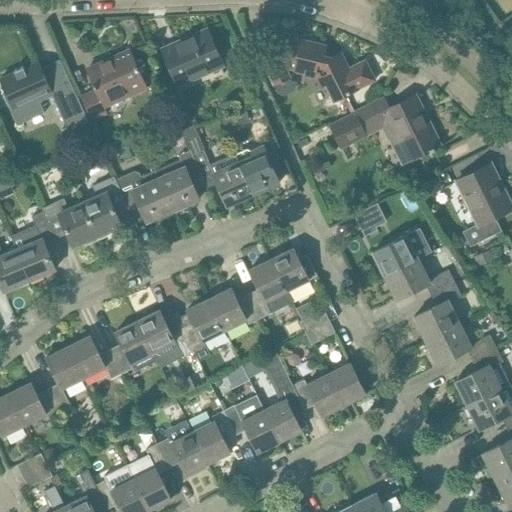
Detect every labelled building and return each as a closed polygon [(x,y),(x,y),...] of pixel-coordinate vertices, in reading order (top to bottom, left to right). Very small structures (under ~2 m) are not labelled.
[(164,48),(171,62),(180,83),(220,66),(205,30),(164,48)] [(294,45),(279,52),(286,69),(294,70),(305,73),(305,75),(315,78),(320,88),(326,85),(334,101),(359,88),(375,80),(365,60),(349,68),(342,56),(340,54),(337,54),(332,57),(324,55),(326,45),(302,39),(300,47),(294,45)] [(95,90),(81,96),(92,121),(107,114),(101,100),(127,89),(129,95),(147,87),(131,50),(87,70),(95,90)] [(278,51),(262,59),(273,84),(290,77),(286,69),(279,52),(278,51)] [(15,72),(0,78),(0,79),(6,93),(11,105),(9,106),(17,125),(45,112),(39,100),(52,95),(57,107),(68,129),(82,123),(88,120),(88,118),(87,119),(78,97),(63,65),(50,71),(47,65),(41,68),(38,61),(24,68),(23,66),(14,70),(15,72)] [(430,150),(431,152),(435,150),(434,148),(440,145),(432,128),(429,130),(418,109),(422,107),(415,94),(384,110),(385,111),(372,117),(379,129),(384,127),(389,137),(394,135),(407,161),(430,150)] [(324,109),(330,121),(342,115),(336,103),(324,109)] [(181,126),(197,121),(191,108),(175,112),(181,126)] [(244,108),(218,115),(224,129),(248,122),(244,108)] [(363,130),(355,113),(330,125),(338,142),(363,130)] [(237,158),(238,161),(253,195),(279,183),(277,178),(280,177),(281,173),(271,150),(267,149),(254,154),(248,153),(237,158)] [(192,155),(202,178),(214,173),(228,206),(253,195),(238,161),(213,172),(203,150),(192,155)] [(192,183),(202,178),(192,155),(180,160),(183,167),(158,178),(172,211),(199,199),(192,183)] [(491,164),(457,180),(479,225),(463,232),(470,247),(484,240),(496,234),(502,231),(495,217),(509,210),(495,182),(499,180),(491,164)] [(82,202),(96,236),(121,225),(116,214),(128,208),(122,194),(115,177),(92,186),(96,196),(82,202)] [(172,211),(158,178),(122,194),(128,208),(140,203),(148,222),(172,211)] [(423,197),(438,190),(433,179),(418,187),(423,197)] [(68,209),(64,198),(41,208),(43,211),(54,239),(68,233),(73,246),(96,236),(82,202),(68,209)] [(365,208),(353,214),(364,235),(376,229),(365,208)] [(44,243),(54,239),(43,211),(31,216),(36,227),(24,232),(29,243),(15,249),(29,280),(55,269),(44,243)] [(389,243),(372,252),(384,275),(419,258),(433,251),(421,227),(395,240),(389,243)] [(477,265),(493,258),(488,247),(473,254),(477,265)] [(293,248),(271,259),(287,290),(309,279),(317,275),(306,254),(299,258),(293,248)] [(0,281),(4,291),(29,280),(15,249),(2,255),(0,250),(0,281)] [(419,258),(384,275),(396,300),(426,285),(431,295),(456,282),(448,268),(429,278),(419,258)] [(259,289),(248,294),(260,318),(271,313),(293,302),(287,290),(271,259),(249,269),(259,289)] [(436,305),(414,316),(426,340),(461,323),(450,302),(462,296),(456,282),(431,295),(436,305)] [(231,287),(209,299),(224,330),(246,319),(248,324),(260,318),(248,294),(237,300),(231,287)] [(189,313),(177,319),(193,351),(198,361),(211,355),(203,340),(224,330),(209,299),(187,309),(189,313)] [(160,309),(137,321),(153,352),(156,360),(160,367),(182,357),(193,351),(177,319),(175,313),(164,318),(160,309)] [(334,331),(329,320),(323,309),(300,321),(311,343),(334,331)] [(121,343),(110,349),(122,373),(133,368),(134,371),(156,360),(153,352),(137,321),(115,331),(121,343)] [(461,323),(426,340),(438,364),(467,350),(472,359),(497,347),(490,334),(471,343),(461,323)] [(90,335),(67,346),(83,378),(105,367),(111,379),(122,373),(110,349),(99,354),(90,335)] [(63,348),(46,357),(59,383),(48,389),(59,412),(63,410),(70,407),(63,393),(61,389),(63,388),(83,378),(67,346),(63,348)] [(478,370),(455,381),(467,405),(502,388),(510,384),(500,363),(504,361),(497,347),(472,359),(478,370)] [(350,362),(328,373),(344,405),(366,394),(350,362)] [(322,416),(344,405),(328,373),(307,384),(304,379),(293,385),(305,409),(316,404),(322,416)] [(31,382),(9,393),(25,425),(46,414),(48,418),(59,412),(48,389),(37,394),(31,382)] [(502,388),(467,405),(479,429),(502,418),(507,428),(511,425),(511,387),(510,384),(502,388)] [(286,398),(264,409),(280,441),(302,430),(294,415),(305,409),(293,385),(282,390),(286,398)] [(9,393),(0,397),(0,430),(3,436),(25,425),(9,393)] [(257,452),(280,441),(264,409),(241,420),(234,405),(223,410),(235,435),(246,430),(257,452)] [(214,420),(192,431),(208,463),(230,452),(224,440),(235,435),(223,410),(212,416),(214,420)] [(511,438),(482,453),(494,477),(511,468),(511,425),(507,428),(511,438)] [(186,474),(208,463),(192,431),(170,442),(168,438),(157,443),(169,467),(180,462),(186,474)] [(158,473),(169,467),(157,443),(147,449),(156,468),(134,479),(149,510),(171,499),(158,473)] [(17,465),(22,476),(46,465),(40,453),(17,465)] [(51,476),(46,465),(22,476),(28,487),(51,476)] [(511,468),(494,477),(501,490),(499,491),(503,499),(505,498),(506,501),(511,498),(511,468)] [(65,505),(67,511),(101,511),(108,509),(95,485),(88,469),(75,475),(85,495),(65,505)] [(122,511),(145,511),(149,510),(134,479),(113,489),(107,479),(95,485),(108,509),(118,503),(122,511)] [(67,511),(65,505),(55,486),(45,491),(55,511),(51,511),(67,511)] [(377,493),(353,504),(356,511),(410,511),(399,490),(380,500),(377,493)]
